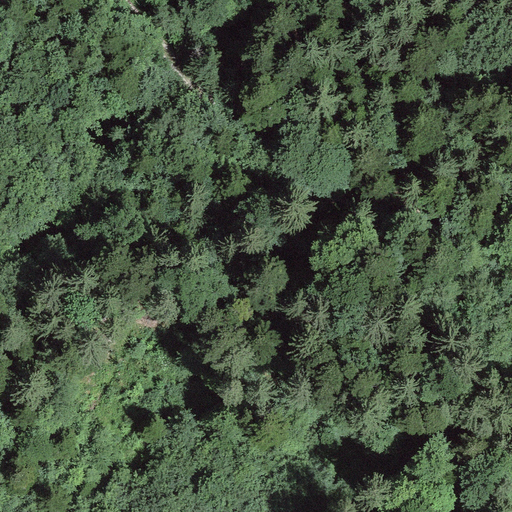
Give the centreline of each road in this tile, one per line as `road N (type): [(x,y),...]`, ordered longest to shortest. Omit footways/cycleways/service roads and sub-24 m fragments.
road 1 (track): [(511,288),(460,250),(253,148),(123,0)]
road 2 (track): [(511,437),(416,461),(339,511)]
